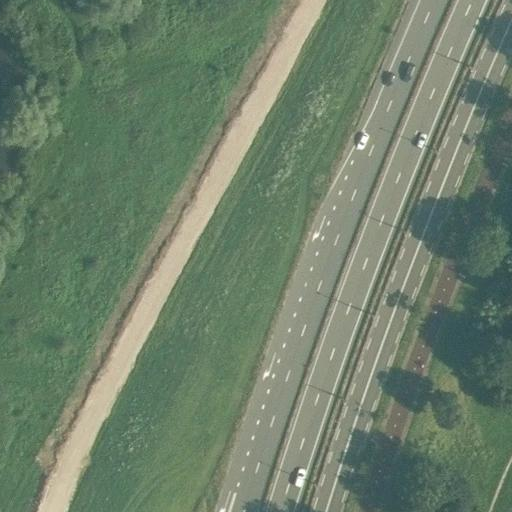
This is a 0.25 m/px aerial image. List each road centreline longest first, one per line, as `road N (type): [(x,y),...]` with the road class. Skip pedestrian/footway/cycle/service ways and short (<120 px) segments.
road 1 (primary): [(436,0),(307,315),(246,511)]
road 2 (primary): [(285,511),(343,325),(473,0)]
